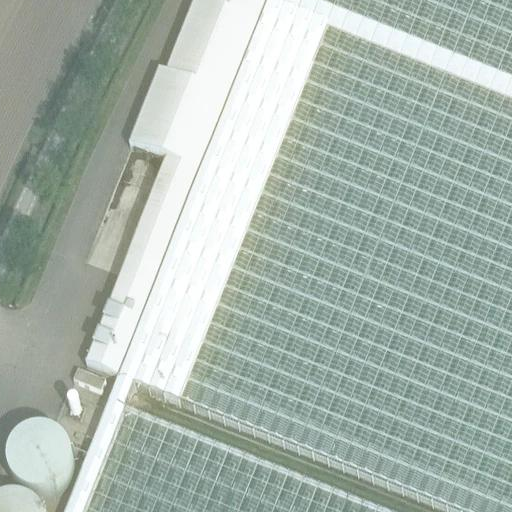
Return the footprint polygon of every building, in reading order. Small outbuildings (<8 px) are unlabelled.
[(168,166),(87,370),(120,384),(135,390),(446,511),(511,511),(511,0),(207,0),(205,7),(197,4),(168,78),(160,76),(130,151),(168,166)] [(74,385),(102,396),(106,385),(79,374),(74,385)] [(374,511),(126,414),(135,390),(120,384),(69,511),(374,511)] [(45,436),(42,436),(39,436),(36,437),(33,437),(31,438),(28,440),(25,441),(23,442),(21,444),(19,446),(17,448),(15,451),(14,453),(12,456),(11,458),(11,461),(10,464),(10,467),(10,470),(10,473),(10,475),(11,478),(12,481),(13,484),(14,486),(16,489),(18,491),(20,493),(22,495),(24,497),(26,498),(29,499),(32,500),(34,501),(37,502),(40,502),(43,502),(46,502),(49,502),(51,501),(54,500),(57,499),(59,498),(62,496),(64,494),(66,493),(68,490),(70,488),(71,486),(73,483),(74,480),(75,478),(75,475),(76,472),(76,469),(76,466),(75,463),(75,460),(74,458),(73,455),(71,452),(70,450),(68,448),(66,445),(64,444),(61,442),(59,440),(56,439),(53,438),(51,437),(48,436),(45,436)] [(0,511),(39,511),(36,509),(30,506),(24,504),(17,503),(11,504),(4,506),(0,507),(0,511)]
